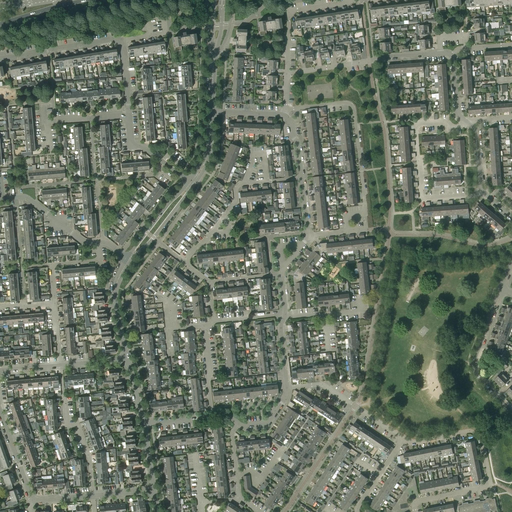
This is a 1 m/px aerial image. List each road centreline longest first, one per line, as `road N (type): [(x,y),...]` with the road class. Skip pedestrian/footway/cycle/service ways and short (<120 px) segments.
road 1 (residential): [(414,511),(422,499),(487,483),(481,433),(402,439)]
road 2 (residential): [(345,230),(346,217),(364,205),(350,104),(283,114)]
road 3 (residential): [(209,281),(185,262),(236,201),(235,189),(301,177)]
road 4 (residential): [(482,192),(421,198),(415,124),(465,122)]
road 5 (residential): [(286,74),(452,55)]
road 6 (residential): [(91,496),(88,455),(75,424),(66,424),(59,365)]
road 7 (residential): [(511,413),(473,366),(499,289)]
road 8 (residential): [(286,74),(286,12),(358,0)]
road 9 (residential): [(402,439),(319,383),(287,387)]
road 10 (residential): [(0,59),(121,40)]
